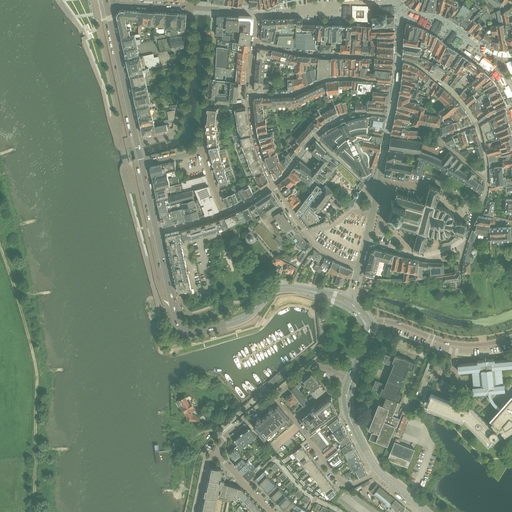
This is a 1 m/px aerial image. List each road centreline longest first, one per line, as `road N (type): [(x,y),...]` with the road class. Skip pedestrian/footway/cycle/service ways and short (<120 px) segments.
road 1 (track): [(0,249),(37,366),(35,511)]
road 2 (residential): [(190,7),(176,128),(136,142)]
road 3 (residential): [(395,82),(337,77),(249,95)]
road 4 (residential): [(398,57),(254,43)]
road 5 (tertiary): [(136,142),(104,1)]
road 6 (residential): [(511,338),(454,344),(370,322)]
road 7 (tertiary): [(186,329),(245,316),(275,288),(306,290)]
road 8 (residential): [(365,240),(434,252),(464,238),(476,212)]
road 9 (residential): [(378,471),(345,484),(294,418)]
